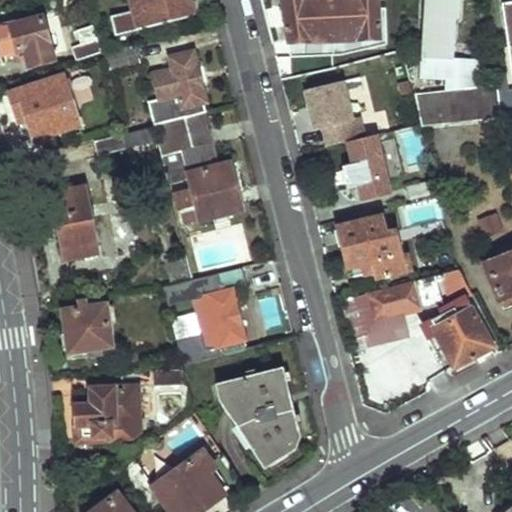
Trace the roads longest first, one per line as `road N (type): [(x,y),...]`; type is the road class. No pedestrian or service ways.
road 1 (residential): [(234,0),(360,476)]
road 2 (residential): [(21,511),(0,292)]
road 3 (primary): [(511,391),(360,476)]
